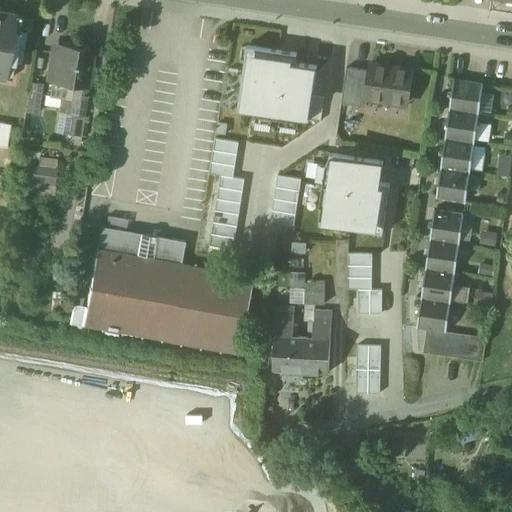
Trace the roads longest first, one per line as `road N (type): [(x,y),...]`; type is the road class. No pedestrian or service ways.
road 1 (residential): [(511,41),(234,0)]
road 2 (residential): [(511,391),(358,427)]
